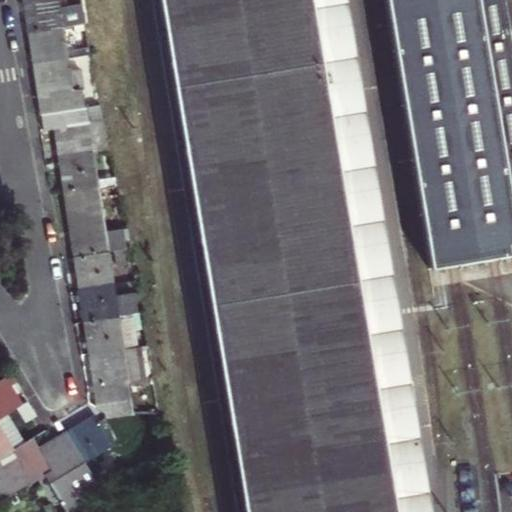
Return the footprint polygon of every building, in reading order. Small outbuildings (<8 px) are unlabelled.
[(58,6),(57,0),(27,0),(23,1),(25,19),(28,33),(62,28),(69,26),(83,24),(80,3),(58,6)] [(157,0),(242,511),(393,511),(308,0),(157,0)] [(429,511),(344,0),(308,0),(393,511),(429,511)] [(384,0),(428,269),(453,265),(493,259),(511,255),(511,36),(506,0),(384,0)] [(86,42),(83,24),(69,26),(73,45),(86,42)] [(66,60),(62,28),(28,33),(31,54),(32,65),(66,60)] [(68,69),(66,60),(32,65),(37,94),(40,114),(74,109),(74,108),(83,107),(80,89),(83,89),(79,67),(68,69)] [(87,122),(85,107),(83,107),(74,108),(74,109),(40,114),(42,132),(53,130),(55,142),(58,161),(92,156),(92,155),(106,153),(100,120),(87,122)] [(97,188),(92,156),(58,161),(61,177),(63,193),(97,188)] [(98,173),(101,188),(112,186),(110,171),(98,173)] [(102,220),(97,188),(63,193),(66,212),(68,225),(102,220)] [(103,231),(102,220),(68,225),(70,241),(73,257),(107,252),(124,249),(121,229),(103,231)] [(112,285),(107,252),(73,257),(76,276),(78,290),(112,285)] [(82,322),(137,313),(134,293),(114,296),(112,285),(78,290),(80,306),(82,322)] [(140,313),(137,313),(82,322),(85,339),(87,354),(135,347),(132,330),(143,328),(140,313)] [(143,379),(138,346),(135,347),(87,354),(92,382),(96,408),(102,411),(105,412),(105,417),(119,415),(129,414),(131,414),(125,382),(143,379)] [(0,418),(5,415),(18,408),(23,405),(12,387),(17,384),(11,374),(0,380),(0,418)] [(35,416),(27,402),(23,405),(18,408),(25,421),(35,416)] [(0,457),(23,443),(5,415),(0,418),(0,457)] [(85,421),(66,432),(84,461),(112,444),(94,415),(85,421)] [(100,489),(84,461),(66,432),(58,437),(39,448),(32,437),(30,438),(23,443),(0,457),(0,495),(2,499),(44,473),(67,509),(100,489)]
